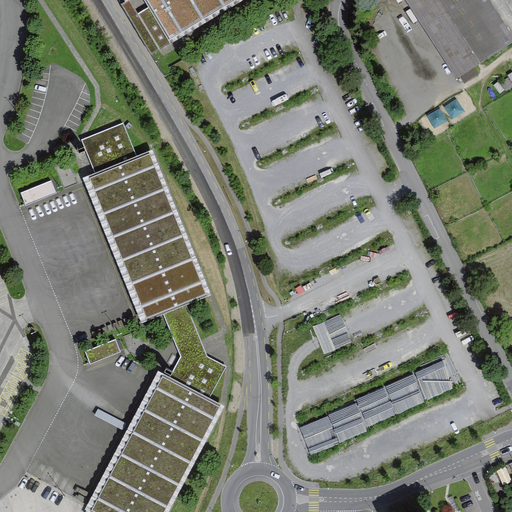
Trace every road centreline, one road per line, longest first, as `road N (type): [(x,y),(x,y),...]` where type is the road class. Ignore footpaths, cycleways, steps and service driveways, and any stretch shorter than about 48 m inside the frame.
road 1 (secondary): [(259,419),(254,320),(230,233),(100,0)]
road 2 (residential): [(342,0),(339,30),(511,381)]
road 3 (residential): [(466,460),(381,495),(340,499)]
